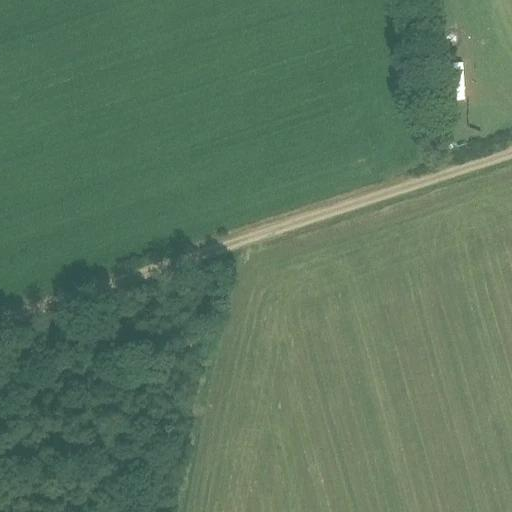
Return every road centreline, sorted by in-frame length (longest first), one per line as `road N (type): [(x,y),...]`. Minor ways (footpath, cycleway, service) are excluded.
road 1 (track): [(511,150),(234,240)]
road 2 (track): [(234,240),(0,318)]
